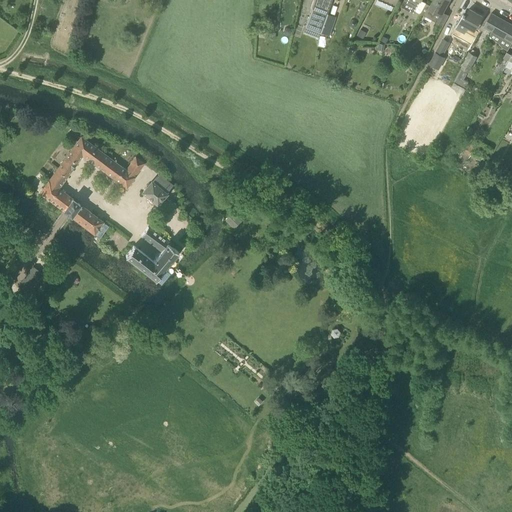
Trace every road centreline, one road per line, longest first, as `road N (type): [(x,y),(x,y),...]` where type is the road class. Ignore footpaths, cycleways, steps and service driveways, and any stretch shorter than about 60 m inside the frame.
road 1 (track): [(377,283),(296,204),(112,104),(0,70)]
road 2 (track): [(377,283),(389,271),(389,150),(426,67)]
road 3 (track): [(378,434),(385,294),(377,283)]
